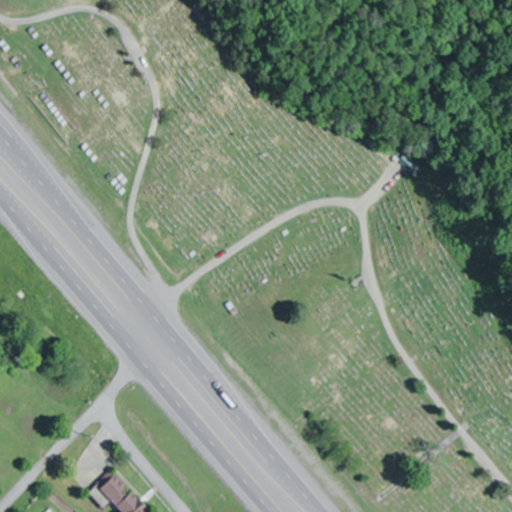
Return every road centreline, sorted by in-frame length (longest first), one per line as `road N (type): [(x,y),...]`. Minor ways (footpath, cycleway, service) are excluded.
road 1 (trunk): [(321,511),(0,130)]
road 2 (trunk): [(0,199),(266,511)]
road 3 (residential): [(0,510),(104,407),(136,359),(153,312)]
road 4 (residential): [(104,407),(183,511)]
